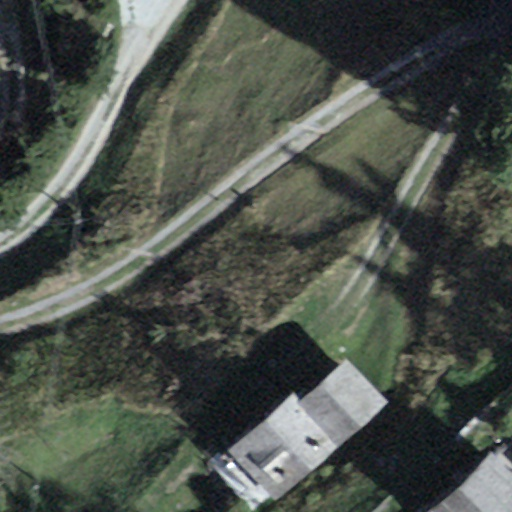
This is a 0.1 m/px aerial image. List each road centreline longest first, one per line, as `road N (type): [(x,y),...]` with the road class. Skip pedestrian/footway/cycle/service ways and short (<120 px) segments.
road 1 (track): [(0,321),(114,273),(171,237),(287,140),(398,70),(511,16)]
road 2 (track): [(0,239),(44,200),(91,133),(166,0)]
